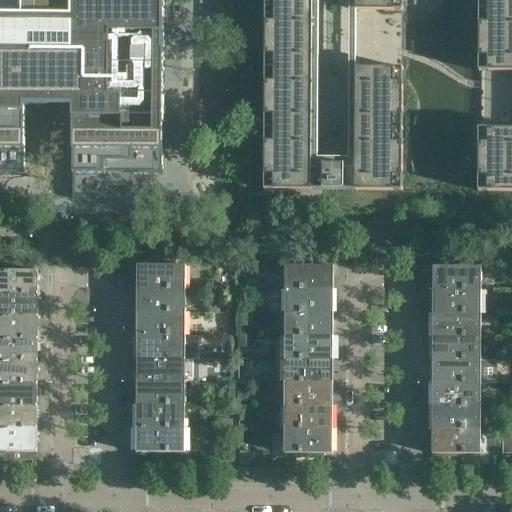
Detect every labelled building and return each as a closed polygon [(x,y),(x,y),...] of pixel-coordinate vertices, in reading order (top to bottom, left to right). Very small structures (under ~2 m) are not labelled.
[(163,0),(0,0),(0,174),(25,175),(25,108),(73,108),(73,199),(106,199),(106,187),(133,187),(133,175),(163,176),(163,0)] [(402,191),(403,0),(265,0),(265,191),(402,191)] [(511,0),(479,0),(479,129),(479,148),(478,192),(511,191),(511,0)] [(186,290),(186,266),(138,266),(138,290),(186,290)] [(334,291),(334,267),(286,267),(286,290),(334,291)] [(482,292),(482,268),(434,267),(434,291),(482,292)] [(0,295),(38,295),(38,272),(0,271),(0,295)] [(186,314),(186,290),(138,290),(138,313),(186,314)] [(333,314),(334,291),(286,290),(285,314),(333,314)] [(481,315),(482,292),(434,291),(433,314),(481,315)] [(0,317),(38,318),(38,295),(0,295),(0,317)] [(186,337),(186,314),(138,313),(138,336),(186,337)] [(333,337),(333,314),(285,314),(285,337),(333,337)] [(481,338),(481,315),(433,314),(433,338),(481,338)] [(0,339),(38,340),(38,318),(0,317),(0,339)] [(185,360),(186,337),(138,336),(137,360),(185,360)] [(333,360),(333,337),(285,337),(285,360),(333,360)] [(481,361),(481,338),(433,338),(433,361),(481,361)] [(0,362),(37,362),(38,340),(0,339),(0,362)] [(185,383),(185,360),(137,360),(137,383),(185,383)] [(333,384),(333,360),(285,360),(285,383),(333,384)] [(481,384),(481,361),(433,361),(433,384),(481,384)] [(0,384),(37,385),(37,362),(0,362),(0,384)] [(185,406),(185,383),(137,383),(137,406),(185,406)] [(333,407),(333,384),(285,383),(285,406),(333,407)] [(0,407),(37,407),(37,385),(0,384),(0,407)] [(481,408),(481,384),(433,384),(433,407),(481,408)] [(185,430),(185,406),(137,406),(137,429),(185,430)] [(333,430),(333,407),(285,406),(285,430),(333,430)] [(0,429),(37,430),(37,407),(0,407),(0,429)] [(481,431),(481,408),(433,407),(433,430),(481,431)] [(0,452),(37,453),(37,430),(0,429),(0,452)] [(185,453),(185,430),(137,429),(137,453),(185,453)] [(332,454),(333,430),(285,430),(284,454),(332,454)] [(481,455),(481,431),(433,430),(433,455),(481,455)]
